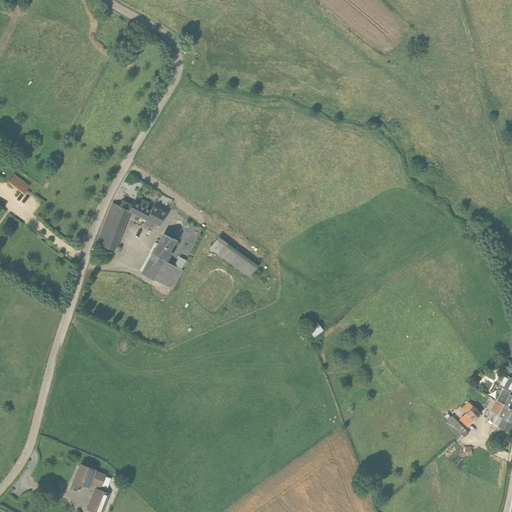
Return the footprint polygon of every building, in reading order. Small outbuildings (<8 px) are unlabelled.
[(30,187),(13,174),(7,182),(24,194),(25,193),(24,193),(28,187),(29,188),(30,187)] [(101,233),(97,243),(113,250),(117,241),(129,211),(146,220),(143,225),(153,230),(155,225),(160,227),(167,213),(153,206),(151,210),(133,202),(132,205),(122,201),(119,206),(112,203),(103,227),(101,233)] [(175,240),(172,239),(164,234),(142,274),(172,290),(182,271),(181,270),(185,263),(178,259),(174,266),(164,261),(175,240)] [(258,266),(226,243),(214,258),(220,262),(222,258),(250,277),(258,266)] [(316,321),(307,328),(305,329),(312,338),(322,331),(316,321)] [(502,388),(496,400),(511,408),(511,395),(509,394),(511,387),(511,379),(504,375),(498,386),(502,388)] [(508,432),(511,425),(511,408),(496,400),(490,411),(498,415),(493,424),(508,432)] [(467,426),(480,413),(468,402),(462,408),(467,413),(460,419),(467,426)] [(464,430),(452,416),(448,421),(460,434),(464,430)] [(95,470),(89,468),(80,464),(73,481),(89,487),(90,483),(100,487),(105,475),(95,471),(95,470)] [(109,493),(96,488),(90,504),(102,509),(109,493)]
